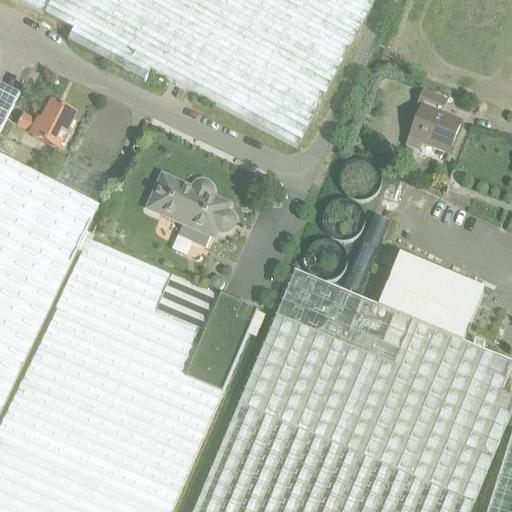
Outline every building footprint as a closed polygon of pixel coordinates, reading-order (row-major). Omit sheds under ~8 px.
[(11,0),(74,33),(68,45),(146,86),(152,74),(196,97),(255,129),(298,152),(328,97),(375,0),(11,0)] [(0,135),(19,95),(10,91),(0,85),(0,135)] [(448,159),(461,125),(442,117),(447,103),(422,92),(416,107),(422,110),(407,150),(418,154),(419,155),(421,148),(448,159)] [(57,153),(75,119),(51,107),(42,125),(37,123),(36,125),(23,118),(17,130),(30,137),(29,139),(57,153)] [(407,150),(404,159),(415,163),(418,154),(407,150)] [(0,419),(99,211),(0,159),(0,419)] [(67,162),(55,185),(101,208),(113,185),(67,162)] [(228,235),(232,232),(234,227),(234,221),(230,217),(225,215),(228,208),(210,200),(211,198),(211,193),(210,189),(206,186),(201,185),(197,187),(194,190),(191,197),(183,193),(185,189),(162,179),(148,212),(182,227),(177,238),(205,250),(210,239),(214,241),(217,234),(222,236),(228,235)] [(54,313),(56,314),(29,371),(0,431),(0,511),(172,511),(222,399),(184,381),(219,300),(89,241),(69,282),(54,313)] [(399,259),(377,311),(463,347),(484,295),(399,259)] [(237,409),(193,511),(471,511),(511,417),(511,402),(499,397),(511,368),(463,347),(377,311),(297,277),(252,382),(237,409)] [(213,279),(209,283),(209,289),(213,292),(219,292),(222,288),(222,283),(218,279),(213,279)] [(256,317),(219,300),(184,381),(222,399),(256,317)] [(511,511),(511,435),(511,436),(488,511),(511,511)]
